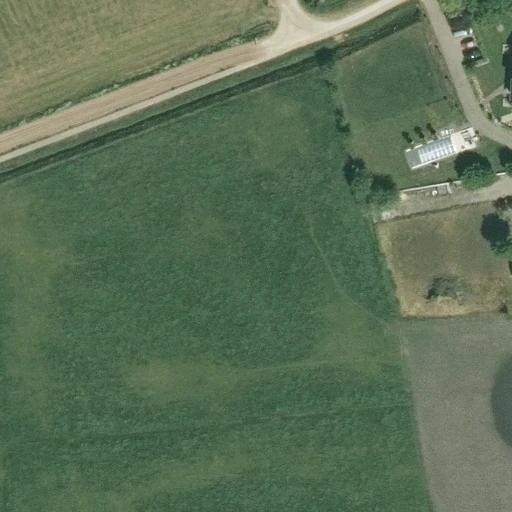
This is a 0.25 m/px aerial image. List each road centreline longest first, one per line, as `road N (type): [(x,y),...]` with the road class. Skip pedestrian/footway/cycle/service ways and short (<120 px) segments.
road 1 (track): [(269,47),(0,145)]
road 2 (track): [(269,47),(392,0)]
